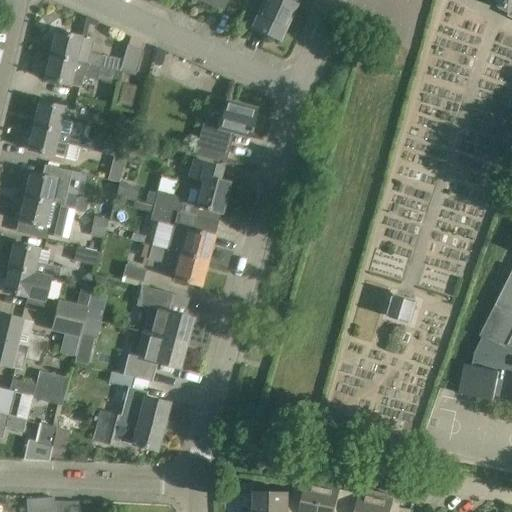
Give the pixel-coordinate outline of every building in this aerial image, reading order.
[(201,0),(222,9),(225,0),(201,0)] [(253,0),(246,0),(236,23),(250,29),(250,28),(278,40),(294,3),(287,0),(262,0),(261,3),(253,0)] [(304,0),(297,0),(295,5),(310,11),(313,4),(304,0)] [(511,0),(495,0),(496,0),(500,9),(509,14),(508,16),(511,18),(511,0)] [(55,32),(49,55),(121,73),(122,69),(121,69),(123,62),(89,53),(92,41),(80,38),(55,32)] [(122,69),(136,73),(143,50),(128,46),(123,62),(121,69),(122,69)] [(49,55),(43,80),(80,89),(83,76),(118,85),(121,73),(49,55)] [(130,107),(135,87),(122,84),(117,103),(130,107)] [(234,133),(248,137),(255,109),(225,101),(218,129),(203,125),(195,155),(226,163),(234,133)] [(32,125),(58,131),(83,137),(85,127),(60,121),(64,108),(38,102),(32,125)] [(117,117),(113,131),(125,133),(128,120),(117,117)] [(105,143),(83,137),(58,131),(32,125),(26,150),(66,159),(69,146),(103,154),(105,143)] [(111,144),(105,143),(103,154),(108,155),(111,144)] [(177,213),(195,218),(198,207),(222,213),(226,202),(223,201),(228,182),(217,179),(220,169),(192,162),(188,176),(201,180),(199,188),(184,185),(180,200),(177,213)] [(121,175),(110,172),(108,179),(119,182),(121,175)] [(29,173),(23,197),(74,209),(73,210),(86,213),(87,207),(83,201),(52,193),(56,179),(29,173)] [(138,190),(121,186),(118,196),(134,200),(135,201),(138,190)] [(153,207),(177,213),(180,200),(156,194),(153,206),(153,207)] [(23,197),(18,221),(49,229),(47,236),(61,240),(68,210),(73,211),(73,210),(74,209),(23,197)] [(135,201),(134,200),(132,208),(151,213),(153,207),(153,206),(135,201)] [(151,213),(149,221),(172,227),(165,250),(207,261),(214,235),(192,230),(195,218),(177,213),(153,207),(151,213)] [(94,217),(90,237),(104,240),(108,220),(94,217)] [(40,250),(13,244),(7,267),(33,274),(50,278),(50,279),(57,281),(60,268),(37,263),(40,250)] [(173,279),(200,286),(207,261),(165,250),(144,245),(141,258),(165,264),(165,263),(176,266),(173,279)] [(100,254),(76,248),(73,263),(97,269),(100,254)] [(124,266),(121,280),(141,285),(145,271),(124,266)] [(50,278),(33,274),(7,267),(1,292),(27,298),(26,304),(43,308),(50,279),(50,278)] [(511,273),(480,337),(483,338),(475,353),(472,367),(466,366),(460,395),(494,402),(495,397),(511,400),(511,273)] [(80,281),(84,288),(92,283),(88,276),(80,281)] [(93,287),(102,289),(105,279),(95,277),(93,287)] [(151,309),(144,332),(185,343),(192,318),(167,312),(172,295),(138,286),(135,296),(139,296),(136,306),(151,309)] [(395,296),(388,319),(410,326),(417,302),(395,296)] [(56,302),(53,315),(84,322),(86,309),(56,302)] [(0,339),(17,343),(41,349),(44,338),(30,334),(33,322),(22,320),(0,314),(0,339)] [(53,315),(50,333),(79,340),(84,322),(53,315)] [(179,369),(185,343),(144,332),(138,357),(128,355),(123,375),(134,378),(152,382),(157,364),(179,369)] [(22,370),(24,360),(37,363),(41,349),(17,343),(0,339),(0,365),(11,368),(22,370)] [(39,372),(35,385),(65,392),(69,379),(39,372)] [(131,389),(134,378),(123,375),(111,372),(108,383),(131,389)] [(20,394),(32,397),(35,385),(12,379),(9,391),(0,388),(0,413),(15,417),(20,394)] [(65,392),(35,385),(32,397),(32,399),(62,406),(65,392)] [(100,411),(138,421),(163,427),(169,403),(144,397),(141,410),(103,400),(100,411)] [(157,451),(163,427),(100,411),(93,441),(117,448),(118,443),(131,447),(131,444),(157,451)] [(0,426),(24,432),(27,420),(15,417),(0,413),(0,426)] [(49,459),(51,449),(55,429),(40,425),(35,445),(38,445),(35,459),(49,459)] [(317,511),(324,481),(309,478),(308,484),(306,484),(305,488),(294,486),(292,498),(289,498),(288,511),(317,511)] [(324,481),(317,511),(345,511),(347,506),(348,497),(339,495),(340,491),(337,490),(338,484),(324,481)] [(373,511),(377,492),(363,489),(362,495),(359,494),(358,499),(348,497),(347,506),(345,511),(373,511)] [(288,511),(289,498),(289,493),(254,492),(253,511),(288,511)] [(377,492),(373,511),(411,511),(412,510),(392,506),(393,501),(390,501),(391,495),(377,492)] [(55,511),(55,502),(55,500),(25,502),(25,511),(55,511)] [(77,511),(77,503),(55,502),(55,511),(77,511)]
